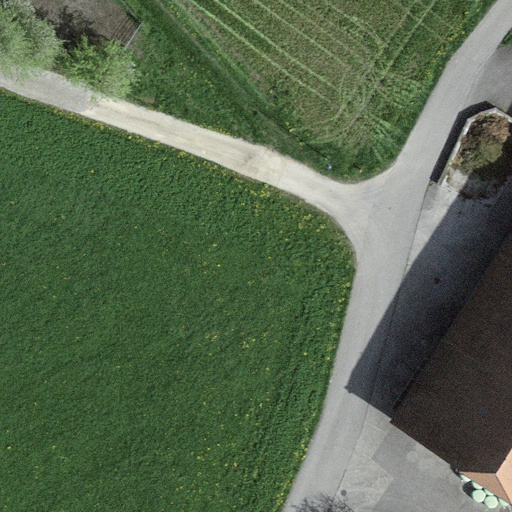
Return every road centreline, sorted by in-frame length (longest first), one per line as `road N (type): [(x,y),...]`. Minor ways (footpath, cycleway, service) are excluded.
road 1 (unclassified): [(500,0),(390,222),(333,462),(310,511)]
road 2 (motorway): [(511,358),(280,511)]
